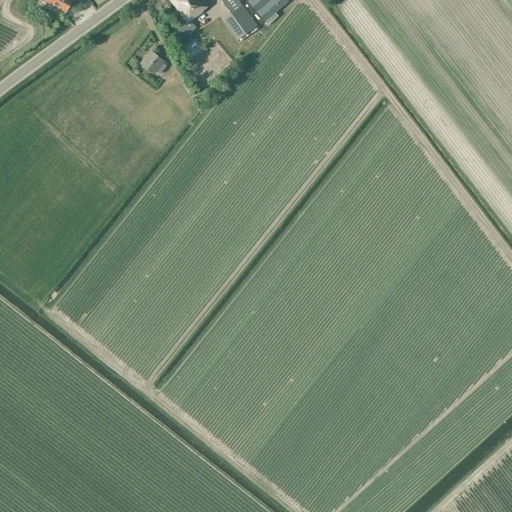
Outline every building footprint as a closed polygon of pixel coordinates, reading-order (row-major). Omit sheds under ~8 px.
[(71,0),(44,0),(66,12),(71,0)] [(203,11),(202,10),(208,6),(203,0),(164,0),(165,0),(184,26),(186,24),(191,30),(195,27),(191,21),(203,11)] [(230,13),(221,19),(236,40),(256,25),(238,0),(222,0),(222,1),(230,13)] [(287,0),(245,0),(265,22),(288,1),(287,0)] [(166,66),(162,63),(164,61),(151,51),(141,64),(153,74),(156,71),(160,74),(166,66)]
